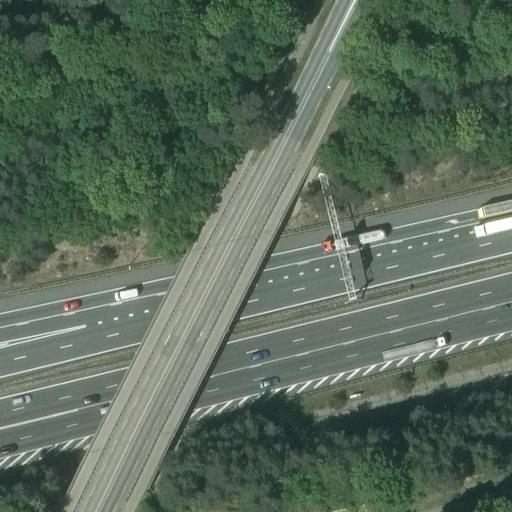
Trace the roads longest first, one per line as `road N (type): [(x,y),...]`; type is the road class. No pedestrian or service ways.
road 1 (primary): [(96,511),(354,0)]
road 2 (motorway): [(0,421),(511,294)]
road 3 (motorway): [(511,231),(87,334)]
